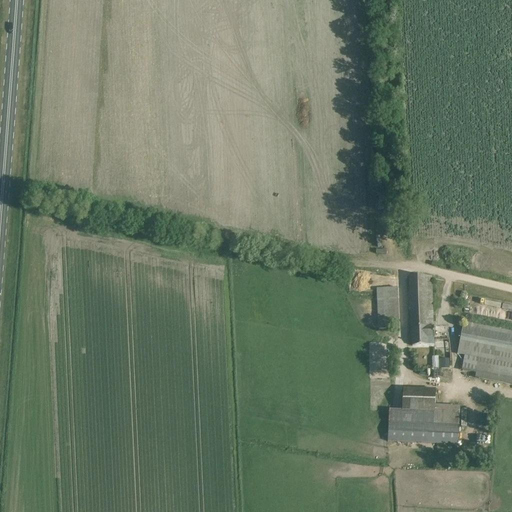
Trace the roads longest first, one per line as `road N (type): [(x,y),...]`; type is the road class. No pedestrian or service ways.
road 1 (unclassified): [(511,288),(75,202)]
road 2 (primary): [(0,240),(17,0)]
